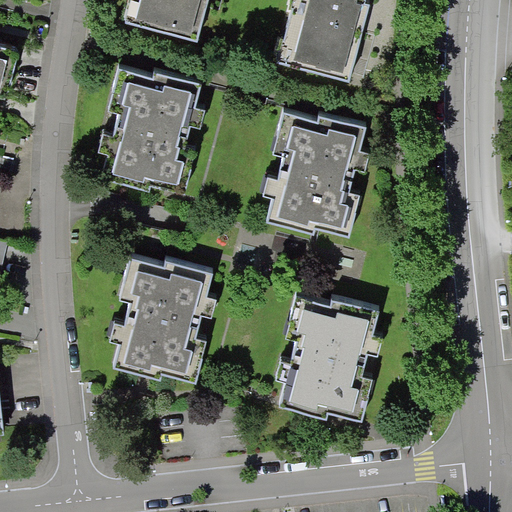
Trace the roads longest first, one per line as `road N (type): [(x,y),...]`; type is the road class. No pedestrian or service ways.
road 1 (residential): [(74,0),(56,138),(58,279),(79,501)]
road 2 (residential): [(491,460),(466,173),(472,0)]
road 3 (residential): [(79,501),(491,460)]
